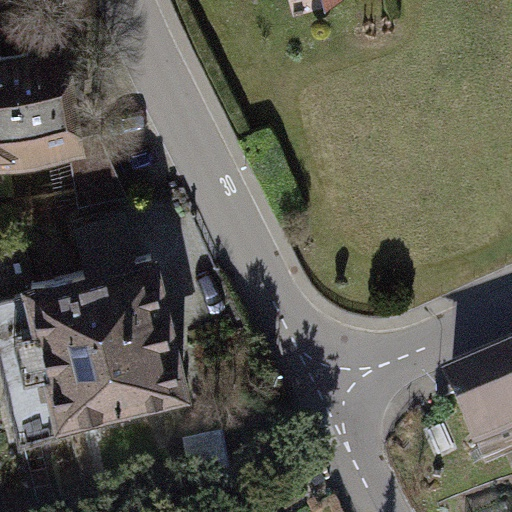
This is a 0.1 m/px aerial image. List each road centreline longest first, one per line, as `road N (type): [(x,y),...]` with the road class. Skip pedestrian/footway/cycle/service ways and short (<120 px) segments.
road 1 (residential): [(131,0),(315,378)]
road 2 (residential): [(315,378),(511,306)]
road 3 (residential): [(315,378),(380,511)]
